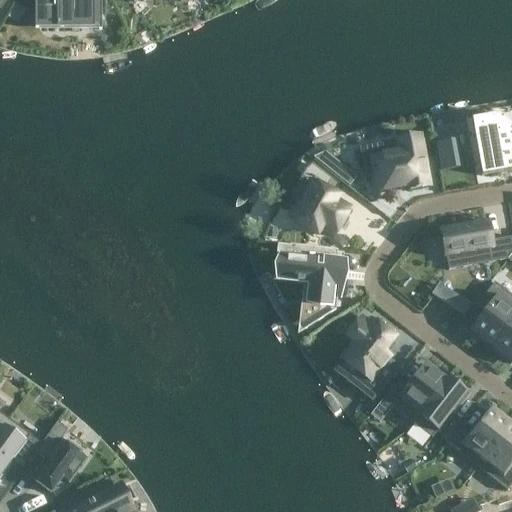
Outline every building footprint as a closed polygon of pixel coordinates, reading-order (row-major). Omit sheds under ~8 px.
[(34,0),(34,30),(101,30),(100,0),(34,0)] [(511,126),(498,116),(471,121),(481,176),(511,170),(511,126)] [(376,146),(360,149),(366,180),(379,178),(381,192),(405,188),(405,190),(428,186),(419,136),(396,140),(397,142),(398,153),(378,156),(376,146)] [(453,140),(435,144),(439,172),(459,170),(453,140)] [(301,201),(291,220),(317,235),(319,231),(333,239),(339,228),(344,220),(350,209),(336,201),(338,197),(333,194),(326,190),(332,180),(312,165),(305,169),(301,178),(311,184),(301,201)] [(341,165),(333,174),(350,187),(357,177),(341,165)] [(486,223),(441,231),(448,271),(508,260),(511,254),(511,237),(489,241),(486,223)] [(276,255),(273,282),(303,285),(303,286),(307,286),(305,306),(320,308),(318,322),(335,311),(337,299),(340,300),(343,277),(341,276),(337,276),(339,263),(336,262),(337,253),(337,251),(289,245),(289,246),(288,257),(276,255)] [(486,313),(469,334),(489,349),(511,320),(511,296),(494,283),(476,305),(486,313)] [(470,305),(461,299),(453,310),(463,317),(470,305)] [(355,342),(341,359),(342,360),(361,374),(352,386),(372,402),(399,368),(385,357),(381,354),(390,342),(392,339),(370,322),(368,324),(362,319),(348,337),(355,342)] [(511,320),(489,349),(510,365),(511,362),(511,320)] [(397,380),(382,401),(412,424),(446,380),(426,365),(408,388),(397,380)] [(446,380),(412,424),(432,439),(466,396),(446,380)] [(490,409),(457,453),(476,469),(510,425),(490,409)] [(0,477),(30,435),(7,419),(0,428),(0,477)] [(448,425),(439,438),(445,442),(454,430),(448,425)] [(511,426),(510,425),(476,469),(506,492),(511,484),(511,426)] [(44,461),(30,480),(37,485),(50,495),(62,479),(68,484),(86,460),(60,441),(51,434),(37,453),(45,459),(44,461)] [(417,468),(411,460),(402,466),(407,474),(417,468)] [(108,478),(57,503),(61,511),(132,511),(120,487),(114,491),(108,478)]
